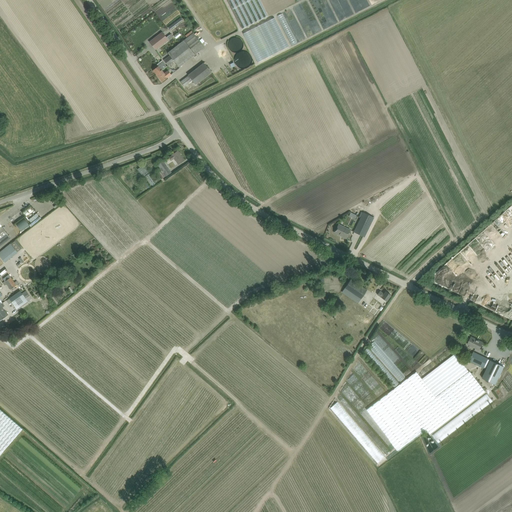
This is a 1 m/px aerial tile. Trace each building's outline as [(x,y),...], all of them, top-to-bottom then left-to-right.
[(227,0),(242,29),(258,21),(268,16),(259,0),(227,0)] [(295,9),(300,17),(304,15),(300,6),(295,9)] [(292,22),(296,20),(291,10),(287,13),(292,22)] [(298,44),(285,14),(280,16),(293,46),(298,44)] [(290,48),(277,18),(263,25),(276,55),(290,48)] [(316,34),(322,32),(318,20),(311,22),(316,34)] [(309,21),(303,24),(309,38),(315,35),(309,21)] [(301,42),(306,40),(299,24),(294,27),(301,42)] [(162,32),(149,42),(155,50),(168,40),(162,32)] [(170,56),(164,60),(167,65),(174,61),(179,67),(204,47),(193,33),(167,52),(170,56)] [(162,70),(166,67),(161,61),(156,65),(157,67),(153,70),(162,82),(171,75),(168,70),(164,73),(162,70)] [(180,82),(184,87),(192,81),(195,85),(211,72),(204,63),(187,75),(188,75),(180,82)] [(184,160),(178,151),(169,157),(171,160),(174,159),(175,161),(176,161),(178,164),(184,160)] [(162,179),(166,176),(171,172),(163,161),(158,165),(161,170),(157,173),(162,179)] [(145,166),(139,170),(144,178),(150,173),(145,166)] [(363,213),(356,227),(354,232),(364,237),(367,233),(374,218),(363,213)] [(24,218),(16,224),(21,231),(29,225),(24,218)] [(346,239),(348,234),(350,230),(339,224),(337,228),(335,232),(342,236),(342,237),(346,239)] [(7,246),(0,251),(0,256),(5,262),(14,254),(17,252),(10,243),(7,246)] [(11,290),(16,285),(10,277),(5,281),(3,283),(5,285),(7,284),(11,290)] [(343,289),(358,300),(364,291),(350,281),(343,289)] [(20,291),(9,298),(17,309),(24,304),(28,302),(27,301),(25,299),(20,291)] [(380,291),(377,295),(386,301),(391,295),(386,291),(384,294),(380,291)] [(471,337),(468,344),(476,348),(475,349),(479,351),(483,342),(482,343),(476,340),(476,339),(471,337)] [(484,368),(486,363),(488,359),(474,352),(472,356),(470,361),(484,368)] [(436,397),(414,413),(430,434),(454,415),(485,391),(469,371),(455,353),(422,379),(436,397)] [(486,369),(482,378),(496,385),(504,367),(490,360),(486,369)] [(366,410),(397,451),(426,429),(414,413),(436,397),(422,379),(416,371),(392,390),(366,410)] [(461,428),(495,403),(489,394),(454,419),(461,428)] [(0,455),(23,429),(0,409),(0,455)]
